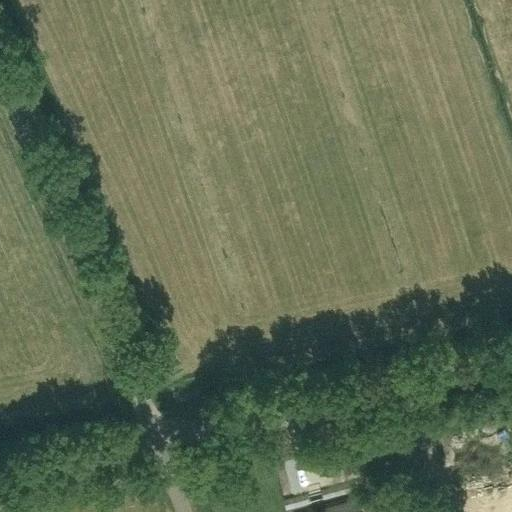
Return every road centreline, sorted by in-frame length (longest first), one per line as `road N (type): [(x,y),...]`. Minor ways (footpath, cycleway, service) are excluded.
road 1 (unclassified): [(160,440),(0,69)]
road 2 (unclassified): [(160,440),(511,361)]
road 3 (unclassified): [(0,475),(160,440)]
